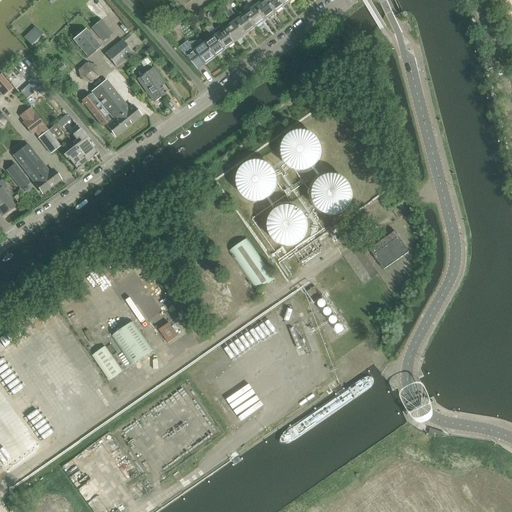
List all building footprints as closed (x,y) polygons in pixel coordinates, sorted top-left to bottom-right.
[(187,5),(183,0),(175,0),(182,9),(187,5)] [(245,14),(256,28),(266,20),(250,0),(246,0),(253,8),(245,14)] [(276,13),(266,0),(263,0),(258,4),(254,0),(250,0),(266,20),(276,13)] [(266,0),(276,13),(286,5),(281,0),(266,0)] [(215,4),(211,7),(215,13),(220,10),(215,4)] [(256,28),(245,14),(238,19),(231,9),(228,11),(246,35),(256,28)] [(225,29),(236,43),(246,35),(228,11),(225,13),(233,23),(225,29)] [(184,12),(174,20),(168,24),(172,29),(178,25),(188,17),(184,12)] [(100,22),(92,29),(103,41),(111,34),(100,22)] [(208,26),(215,36),(226,50),(236,43),(225,29),(223,25),(216,31),(211,24),(208,26)] [(205,44),(216,58),(226,50),(215,36),(208,26),(206,28),(213,38),(205,44)] [(33,48),(45,37),(35,27),(23,38),(33,48)] [(86,29),(73,40),(88,58),(101,47),(86,29)] [(133,53),(122,40),(105,54),(116,67),(133,53)] [(216,58),(205,44),(203,40),(201,41),(199,41),(197,42),(194,43),(193,44),(191,46),(188,41),(179,48),(198,69),(205,64),(205,65),(216,58)] [(62,63),(56,68),(60,73),(66,68),(62,63)] [(153,68),(137,79),(153,102),(166,93),(159,83),(161,81),(153,68)] [(12,88),(0,74),(0,92),(3,96),(12,88)] [(83,103),(81,104),(83,106),(84,104),(88,109),(103,127),(106,125),(107,127),(115,136),(140,116),(130,103),(127,106),(107,81),(92,92),(89,95),(88,96),(81,101),(83,103)] [(44,90),(40,86),(36,90),(40,94),(44,90)] [(30,109),(19,118),(33,136),(35,134),(38,138),(48,131),(44,126),(30,109)] [(57,124),(48,131),(55,141),(64,134),(57,124)] [(75,146),(87,162),(97,154),(89,144),(91,143),(80,129),(72,135),(76,140),(77,140),(78,141),(80,140),(81,141),(75,146)] [(50,154),(56,150),(60,147),(56,142),(55,141),(48,131),(38,138),(50,154)] [(320,155),(320,151),(320,147),(319,144),(317,141),(315,138),(312,135),(308,133),(305,132),(301,132),(297,132),(294,133),(290,135),(287,138),(285,141),(283,144),(282,147),(282,151),(282,155),(283,159),(285,162),(287,165),(290,167),(294,169),(297,170),(301,170),(305,170),(308,169),(312,167),(315,165),(317,162),(319,159),(320,155)] [(13,156),(33,181),(42,194),(60,180),(53,170),(49,173),(27,144),(13,156)] [(75,146),(63,155),(67,161),(69,160),(76,170),(87,162),(75,146)] [(277,184),(278,180),(277,176),(276,172),(274,169),(272,165),(269,163),(265,161),(261,160),(257,159),(253,160),(249,161),(246,163),(243,165),(240,169),(238,172),(237,176),(237,180),(237,184),(238,188),(240,191),(243,195),(246,197),(249,199),(253,200),(257,201),(261,200),(265,199),(269,197),(272,195),(274,191),(276,188),(277,184)] [(14,164),(6,170),(22,190),(30,184),(14,164)] [(353,199),(353,195),(353,191),(351,187),(349,183),(347,180),(343,177),(340,175),(336,174),(332,174),(327,174),(323,175),(320,177),(316,180),(314,183),(312,187),(311,191),(310,195),(311,199),(312,203),(314,207),(316,210),(320,213),(323,215),(327,216),(332,216),(336,216),(340,215),(343,213),(347,210),(349,207),(351,203),(353,199)] [(14,206),(8,198),(12,195),(6,187),(2,181),(0,182),(0,210),(3,214),(14,206)] [(307,230),(307,226),(307,222),(305,218),(303,215),(301,211),(298,209),(294,207),(290,206),(286,205),(282,206),(278,207),(275,209),(271,212),(269,215),(267,218),(266,222),(265,226),(266,230),(267,234),(269,238),(271,241),(275,244),(278,245),(282,247),(286,247),(290,247),(294,245),(298,244),(301,241),(304,238),(305,234),(307,230)] [(369,249),(373,255),(373,256),(374,256),(376,260),(377,261),(384,270),(409,252),(395,232),(369,249)] [(247,239),(229,252),(257,292),(275,279),(247,239)] [(315,287),(307,292),(311,297),(319,292),(315,287)] [(133,322),(112,337),(132,366),(153,351),(133,322)] [(169,323),(159,330),(168,343),(178,336),(169,323)] [(0,338),(0,341),(4,347),(21,336),(15,328),(0,338)] [(105,347),(92,356),(109,381),(122,372),(105,347)]
